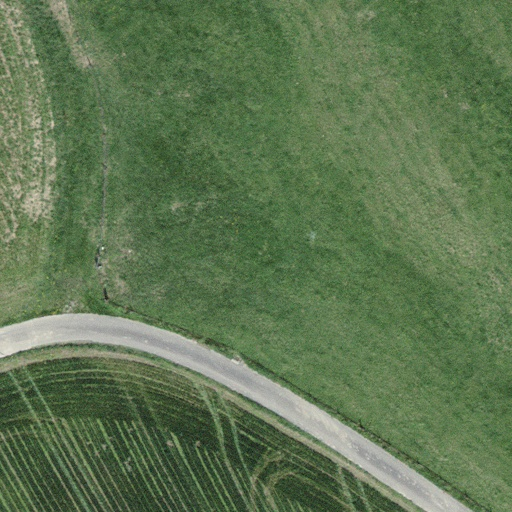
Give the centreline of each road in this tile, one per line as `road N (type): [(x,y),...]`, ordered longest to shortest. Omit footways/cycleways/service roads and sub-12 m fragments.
road 1 (track): [(0,343),(108,329),(188,352),(250,382),(448,511)]
road 2 (track): [(72,328),(88,122),(38,0)]
